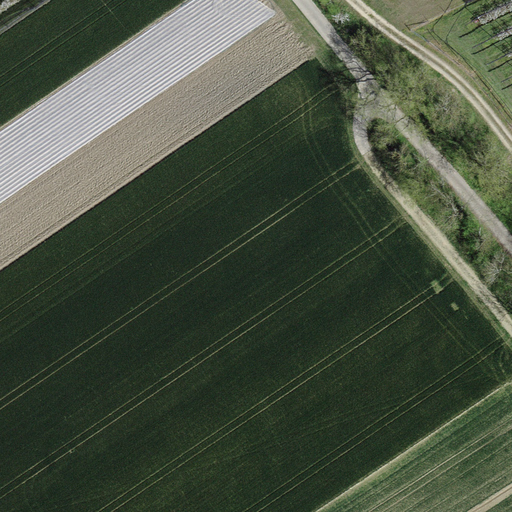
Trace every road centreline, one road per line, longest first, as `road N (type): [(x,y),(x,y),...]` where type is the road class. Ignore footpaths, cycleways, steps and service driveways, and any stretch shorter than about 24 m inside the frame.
road 1 (track): [(511,333),(400,204),(367,152),(362,109),(371,89)]
road 2 (track): [(349,0),(395,34),(511,160)]
road 3 (track): [(511,240),(371,89)]
